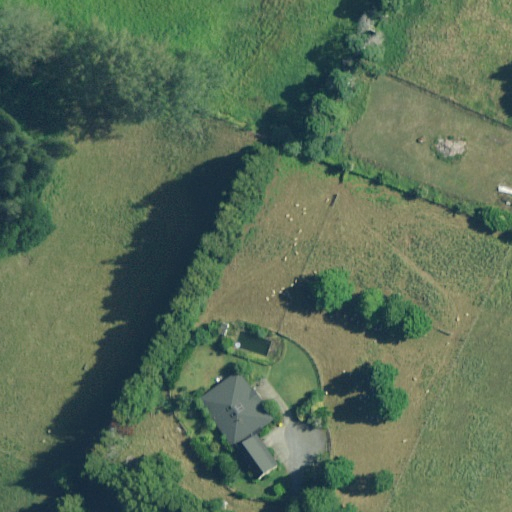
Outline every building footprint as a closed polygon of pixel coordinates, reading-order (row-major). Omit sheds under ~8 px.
[(222,323),(219,333),(224,335),(228,325),(222,323)] [(266,349),(235,340),(231,354),(262,363),(266,349)] [(267,363),(274,365),(276,355),(269,354),(267,363)] [(251,389),(249,385),(238,371),(228,378),(217,386),(198,400),(257,481),(278,465),(277,464),(275,460),(271,455),(266,449),(258,438),(257,436),(263,431),(261,429),(274,420),(263,405),(261,402),(263,401),(253,388),(251,389)] [(198,464),(205,459),(198,449),(191,454),(198,464)]
